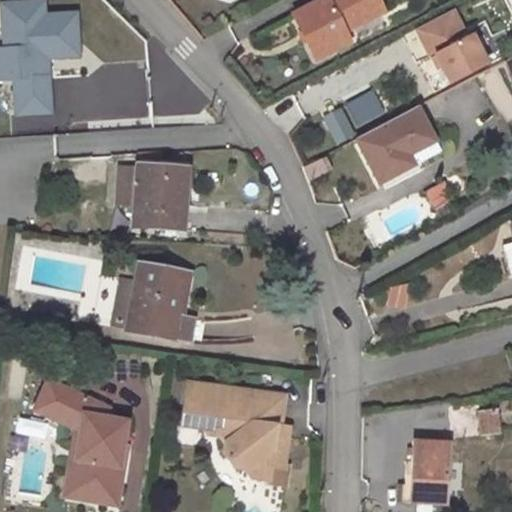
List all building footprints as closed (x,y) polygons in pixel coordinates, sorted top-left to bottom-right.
[(82,59),(80,11),(48,13),(48,0),(0,2),(0,12),(2,48),(0,47),(0,84),(13,83),(15,118),(54,115),(51,60),(82,59)] [(332,48),(379,25),(365,0),(346,0),(296,27),(319,71),(339,60),(332,48)] [(433,74),(442,91),(477,72),(462,43),(457,45),(444,20),(409,38),(422,65),(427,62),(428,65),(433,74)] [(424,66),(429,76),(433,74),(428,65),(424,66)] [(511,95),(507,79),(493,83),(502,115),(511,112),(511,95)] [(345,104),(355,127),(385,114),(374,91),(345,104)] [(342,109),(323,118),(336,146),(355,137),(342,109)] [(417,150),(400,116),(339,148),(360,194),(395,176),(388,165),(417,150)] [(446,184),(425,190),(429,204),(449,199),(446,184)] [(205,259),(210,220),(164,216),(164,217),(147,215),(143,255),(161,257),(159,273),(211,279),(212,259),(205,259)] [(511,219),(485,229),(505,296),(511,293),(511,219)] [(421,286),(389,286),(389,305),(421,305),(421,286)] [(161,334),(155,383),(208,389),(210,364),(201,363),(205,323),(162,318),(161,334)] [(161,334),(146,332),(141,381),(155,383),(161,334)] [(510,362),(493,364),(500,393),(511,391),(511,375),(510,362)] [(82,412),(85,413),(91,395),(44,380),(33,417),(76,430),(82,412)] [(86,397),(83,411),(113,417),(116,403),(86,397)] [(477,411),(477,435),(500,435),(500,411),(477,411)] [(60,471),(101,489),(102,477),(109,479),(102,511),(147,511),(153,478),(133,476),(134,464),(71,439),(60,471)] [(308,498),(314,456),(215,440),(209,482),(232,487),(234,493),(252,496),(256,502),(254,511),(314,511),(316,499),(308,498)] [(467,470),(491,471),(492,448),(468,446),(467,470)] [(400,501),(435,506),(441,464),(406,459),(400,501)] [(96,511),(102,511),(109,479),(102,477),(101,489),(96,511)]
